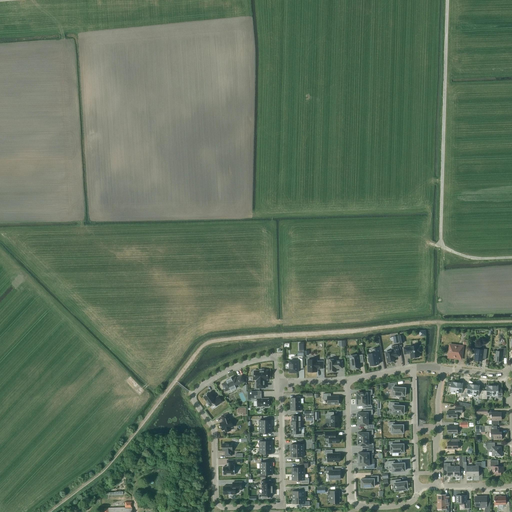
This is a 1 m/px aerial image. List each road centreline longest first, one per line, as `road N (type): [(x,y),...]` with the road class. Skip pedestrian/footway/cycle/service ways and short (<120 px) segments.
road 1 (residential): [(279,382),(282,506),(216,503),(213,431),(193,397),(225,370),(278,356)]
road 2 (residential): [(415,488),(416,497),(401,505),(349,499),(346,381)]
road 3 (residential): [(415,488),(414,368)]
